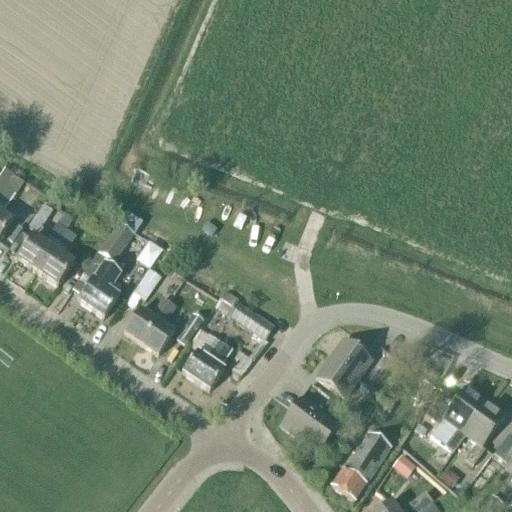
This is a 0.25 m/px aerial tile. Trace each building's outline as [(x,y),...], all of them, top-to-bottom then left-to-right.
[(0,198),(4,193),(13,180),(3,173),(0,177),(0,198)] [(14,199),(4,193),(0,198),(0,242),(12,226),(0,219),(14,199)] [(65,235),(74,222),(64,216),(56,228),(65,235)] [(15,263),(36,278),(65,235),(56,228),(43,248),(31,240),(15,263)] [(97,258),(107,265),(119,247),(124,250),(131,240),(116,230),(97,258)] [(75,242),(65,235),(36,278),(57,292),(73,269),(62,261),(75,242)] [(148,248),(135,267),(148,276),(161,257),(148,248)] [(97,258),(74,292),(82,297),(91,283),(93,285),(104,268),(107,265),(97,258)] [(82,297),(76,305),(103,324),(118,302),(113,298),(118,291),(113,288),(119,278),(104,268),(93,285),(91,283),(82,297)] [(122,337),(140,350),(168,308),(162,304),(150,322),(139,314),(122,337)] [(226,320),(263,345),(272,332),(235,307),(226,320)] [(174,312),(168,308),(140,350),(157,361),(173,339),(162,331),(174,312)] [(207,341),(181,378),(208,397),(223,376),(218,373),(230,355),(207,341)] [(397,358),(405,363),(416,346),(409,341),(397,358)] [(342,345),(328,364),(357,385),(371,366),(342,345)] [(343,403),(357,385),(328,364),(315,383),(343,403)] [(411,404),(421,410),(422,410),(433,393),(432,392),(422,386),(411,404)] [(453,457),(465,441),(461,438),(484,407),(464,392),(454,406),(442,397),(425,420),(437,429),(442,424),(456,434),(444,451),(453,457)] [(279,432),(298,446),(319,417),(300,403),(279,432)] [(484,407),(461,438),(465,441),(476,449),(464,465),(472,471),(484,455),(481,452),(504,421),(484,407)] [(338,431),(319,417),(298,446),(317,459),(338,431)] [(330,492),(353,507),(365,490),(389,453),(367,439),(353,461),(351,460),(330,492)] [(511,486),(511,439),(496,459),(507,468),(511,461),(511,482),(510,485),(511,486)] [(411,469),(401,461),(393,470),(403,479),(411,469)] [(445,473),(438,482),(449,491),(457,482),(445,473)] [(383,511),(426,511),(431,508),(425,499),(407,511),(393,511),(390,507),(383,511)] [(489,502),(480,511),(498,511),(500,510),(489,502)]
